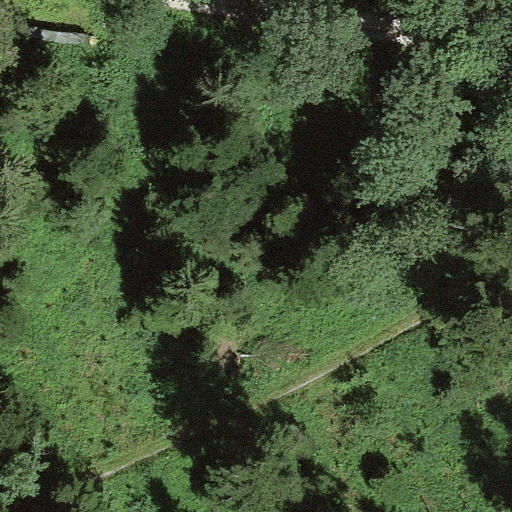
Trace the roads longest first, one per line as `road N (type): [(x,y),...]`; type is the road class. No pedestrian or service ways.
road 1 (track): [(0,504),(115,468),(511,272)]
road 2 (track): [(236,0),(511,43)]
